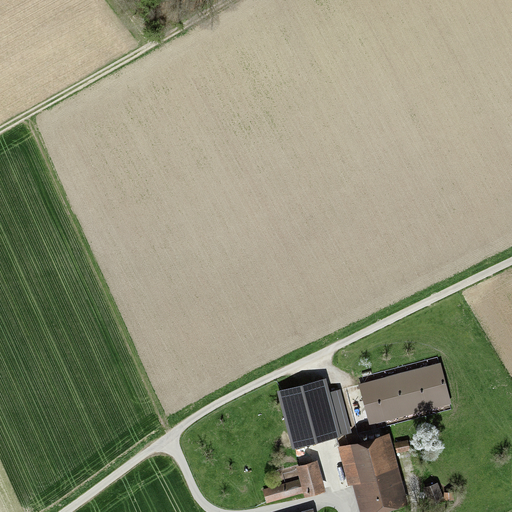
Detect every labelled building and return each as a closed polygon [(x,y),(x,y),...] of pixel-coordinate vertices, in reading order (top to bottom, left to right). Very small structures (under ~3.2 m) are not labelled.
[(440,366),(364,385),(373,420),(449,401),(440,366)] [(321,381),(283,392),(298,443),(335,432),(321,381)] [(341,450),(344,463),(351,486),(358,484),(365,511),(381,511),(411,504),(392,436),(341,450)] [(411,442),(398,445),(400,453),(413,450),(411,442)] [(322,491),(314,463),(299,467),(303,481),(265,491),(268,501),(305,491),(306,495),(322,491)] [(437,483),(424,488),(430,505),(444,500),(437,483)]
